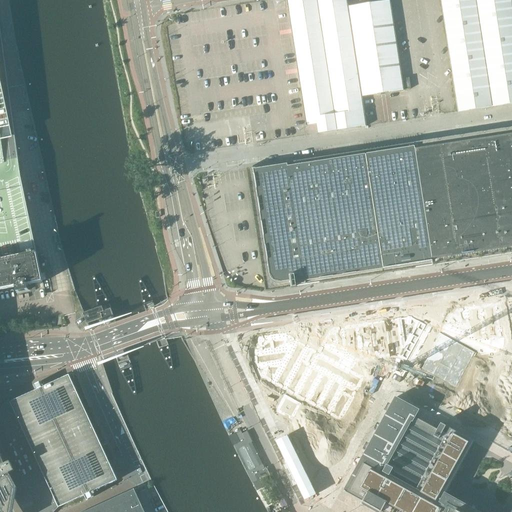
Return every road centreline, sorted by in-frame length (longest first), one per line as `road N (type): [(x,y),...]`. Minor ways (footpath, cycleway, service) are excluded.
road 1 (unclassified): [(170,169),(511,114)]
road 2 (secondary): [(201,315),(511,276)]
road 3 (unknown): [(393,356),(285,378),(260,360),(275,339),(384,324),(391,330)]
road 4 (unknown): [(90,501),(69,499),(60,488),(26,407),(31,396),(45,391),(58,398),(104,494)]
road 5 (unknown): [(511,155),(373,175),(362,189),(368,225)]
road 6 (secondary): [(170,169),(136,0)]
road 7 (secondary): [(201,315),(170,169)]
road 8 (unclassified): [(134,479),(80,348)]
road 9 (unknown): [(374,228),(511,211)]
road 10 (secondary): [(80,348),(201,315)]
road 11 (unknown): [(410,352),(428,399),(491,432)]
